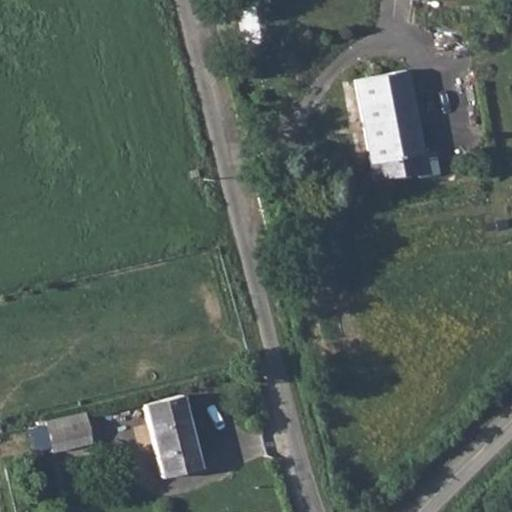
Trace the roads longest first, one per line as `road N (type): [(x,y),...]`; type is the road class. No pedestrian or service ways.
road 1 (unclassified): [(183,0),(318,511)]
road 2 (tertiary): [(511,424),(421,511)]
